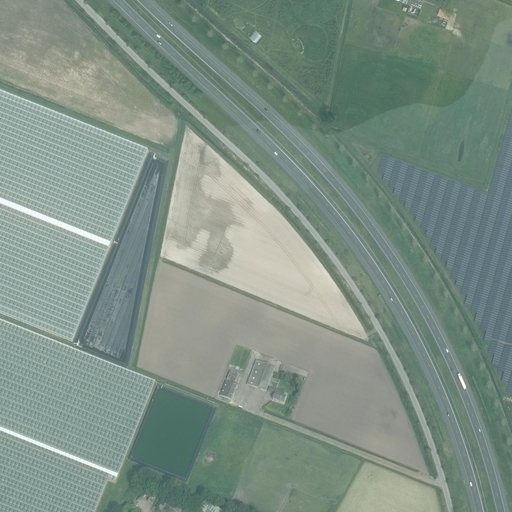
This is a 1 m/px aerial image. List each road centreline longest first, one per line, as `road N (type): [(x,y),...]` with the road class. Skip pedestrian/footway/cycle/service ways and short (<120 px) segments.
road 1 (unclassified): [(450,511),(393,357),(325,248),(273,186),(78,0)]
road 2 (motorway): [(117,0),(269,143),(355,242),(423,353),(480,511)]
road 3 (motorway): [(501,511),(441,341),(373,230),(282,128),(142,0)]
